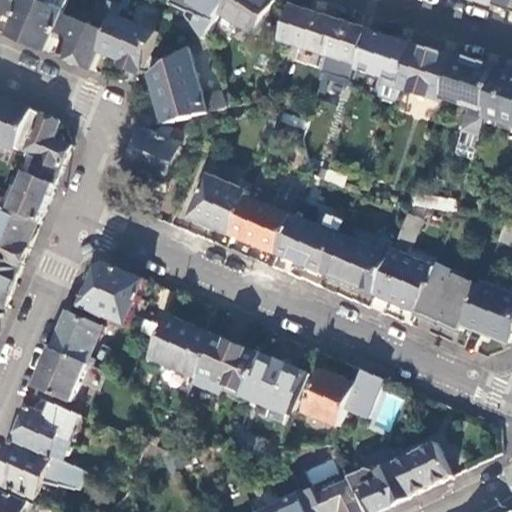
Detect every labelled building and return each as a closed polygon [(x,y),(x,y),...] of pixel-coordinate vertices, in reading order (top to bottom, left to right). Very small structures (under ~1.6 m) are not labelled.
[(0,0),(0,12),(16,19),(23,0),(0,0)] [(36,0),(23,0),(16,19),(9,36),(25,42),(51,53),(60,30),(66,16),(67,13),(51,6),(36,0)] [(53,0),(51,6),(67,13),(72,0),(53,0)] [(177,0),(175,6),(193,14),(192,17),(206,40),(208,39),(226,15),(235,0),(177,0)] [(282,2),(277,0),(235,0),(226,15),(260,37),(282,2)] [(511,0),(472,0),(510,11),(511,3),(511,0)] [(343,21),(297,7),(286,43),(332,57),(343,21)] [(100,31),(66,16),(60,30),(71,35),(62,57),(77,64),(96,72),(104,53),(119,17),(108,12),(100,31)] [(120,16),(119,17),(104,53),(127,63),(125,68),(145,76),(163,34),(120,16)] [(374,31),(343,21),(332,57),(337,58),(346,61),(342,75),(358,81),(362,71),(363,66),(374,31)] [(417,44),(374,31),(363,66),(362,71),(404,85),(417,44)] [(211,48),(208,39),(206,40),(153,75),(168,125),(220,111),(231,109),(226,93),(207,98),(195,53),(211,48)] [(460,57),(417,44),(404,85),(403,89),(445,103),(449,92),(460,57)] [(467,125),(484,130),(488,118),(492,105),(503,71),(460,57),(449,92),(475,100),(467,125)] [(346,61),(337,58),(333,72),(342,75),(346,61)] [(511,73),(503,71),(492,105),(488,118),(511,125),(511,73)] [(16,102),(0,95),(0,141),(20,149),(20,147),(35,110),(16,102)] [(65,122),(35,110),(20,147),(41,156),(39,160),(36,158),(30,173),(58,186),(68,163),(75,146),(58,139),(65,122)] [(190,135),(168,125),(167,125),(148,129),(142,145),(133,166),(170,182),(190,135)] [(212,176),(227,182),(231,174),(215,167),(212,176)] [(348,177),(329,170),(326,179),(344,187),(348,177)] [(58,186),(30,173),(18,201),(9,197),(11,192),(3,189),(3,190),(0,196),(0,204),(3,205),(43,222),(49,207),(58,186)] [(250,198),(252,193),(227,182),(212,176),(194,217),(235,235),(250,198)] [(296,216),(310,181),(303,177),(289,214),(296,216)] [(416,195),(413,205),(448,211),(451,201),(416,195)] [(289,214),(250,198),(235,235),(281,254),(296,216),(289,214)] [(43,222),(3,205),(0,212),(0,227),(0,228),(0,229),(0,259),(24,269),(29,256),(33,247),(28,246),(38,222),(42,224),(43,222)] [(327,274),(342,235),(296,216),(281,254),(327,274)] [(424,222),(409,216),(395,252),(393,256),(377,295),(419,313),(436,269),(409,258),(414,248),(424,222)] [(511,220),(509,220),(502,240),(511,244),(511,220)] [(378,250),(342,235),(327,274),(377,295),(393,256),(390,255),(378,250)] [(383,237),(378,250),(390,255),(395,241),(383,237)] [(0,259),(0,307),(6,310),(14,292),(24,269),(0,259)] [(101,269),(85,307),(130,327),(150,282),(127,272),(111,265),(101,269)] [(482,289),(436,269),(419,313),(465,332),(467,326),(482,289)] [(511,292),(485,282),(482,289),(467,326),(511,344),(511,292)] [(172,317),(173,315),(157,309),(147,334),(162,341),(172,317)] [(107,327),(72,312),(62,335),(56,348),(96,366),(98,360),(94,358),(107,327)] [(219,337),(172,317),(162,341),(155,358),(201,378),(219,337)] [(284,338),(275,334),(272,340),(281,344),(284,338)] [(265,356),(219,337),(201,378),(199,384),(226,396),(228,391),(247,399),(248,397),(265,356)] [(94,371),(96,366),(56,348),(47,371),(40,387),(76,402),(89,369),(94,371)] [(313,376),(265,356),(248,397),(296,418),(313,376)] [(352,411),(363,386),(327,371),(310,413),(345,428),(352,411)] [(388,382),(368,373),(363,386),(352,411),(372,421),(388,382)] [(50,415),(55,403),(45,399),(43,403),(39,405),(37,410),(50,415)] [(72,442),(85,415),(55,403),(50,415),(37,410),(32,408),(27,420),(18,441),(56,458),(64,461),(67,455),(69,454),(71,453),(73,446),(72,442)] [(170,451),(175,441),(163,409),(155,413),(170,451)] [(245,431),(238,447),(243,447),(267,447),(269,442),(245,431)] [(152,444),(159,447),(163,439),(152,435),(149,442),(152,444)] [(56,458),(18,441),(6,468),(0,482),(0,484),(39,500),(56,458)] [(133,490),(170,451),(159,447),(152,444),(130,491),(132,492),(133,490)] [(440,444),(400,463),(416,497),(441,486),(457,478),(440,444)] [(227,447),(173,451),(181,471),(193,465),(193,467),(204,465),(204,460),(211,458),(211,463),(234,462),(227,447)] [(286,457),(281,447),(267,447),(243,447),(248,458),(286,457)] [(367,462),(371,470),(352,479),(354,481),(367,511),(375,511),(377,511),(385,511),(399,505),(416,497),(400,463),(394,449),(367,462)] [(367,511),(354,481),(319,499),(325,511),(367,511)] [(28,511),(32,502),(0,488),(0,511),(28,511)] [(132,511),(140,504),(133,490),(132,492),(112,511),(132,511)] [(312,511),(305,495),(269,511),(312,511)]
